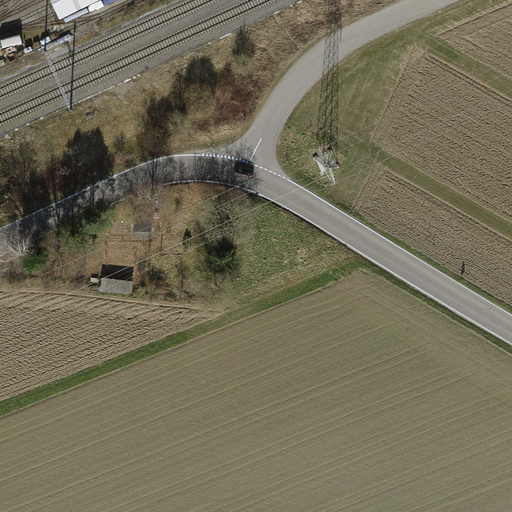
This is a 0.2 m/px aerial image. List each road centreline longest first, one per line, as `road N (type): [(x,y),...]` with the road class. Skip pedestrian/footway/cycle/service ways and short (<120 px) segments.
road 1 (unclassified): [(248,173),(511,322)]
road 2 (unclassified): [(248,173),(290,86),(313,61),(435,0)]
road 3 (unclassified): [(0,239),(163,170),(216,165),(248,173)]
